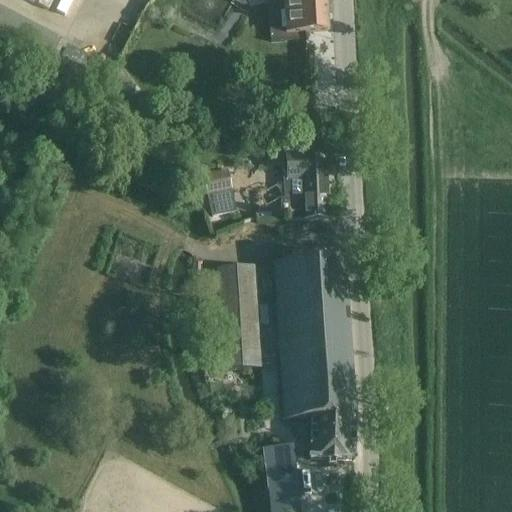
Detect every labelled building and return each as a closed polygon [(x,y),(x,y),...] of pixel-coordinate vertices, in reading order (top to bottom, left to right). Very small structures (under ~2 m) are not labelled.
[(282,0),(285,35),(304,34),(327,32),(324,0),(282,0)] [(300,158),(283,159),(284,182),(282,182),(283,202),(280,204),(281,224),(326,221),(322,146),(300,147),(300,158)] [(225,173),(203,177),(207,199),(230,194),(225,173)] [(352,463),(354,422),(343,260),(270,266),(280,423),(307,423),(306,461),(352,463)] [(259,370),(253,269),(214,271),(215,281),(194,282),(200,365),(220,364),(220,372),(259,370)] [(266,511),(295,511),(288,450),(260,453),(266,511)]
